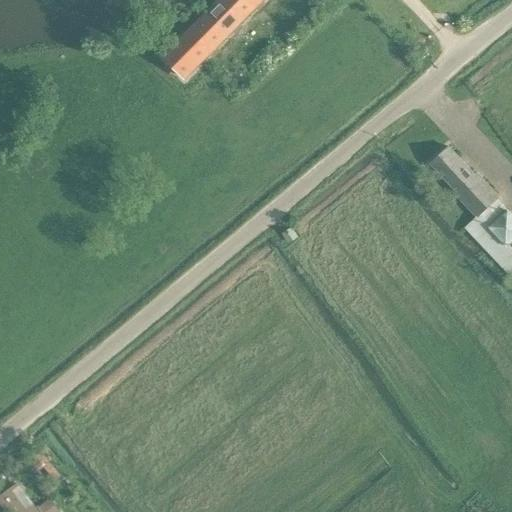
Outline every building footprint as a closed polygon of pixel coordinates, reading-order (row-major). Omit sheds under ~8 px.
[(217,0),(163,55),(184,77),(260,0),(217,0)] [(430,162),(456,190),(454,192),(477,217),(465,228),(511,277),(511,214),(508,210),(507,210),(497,199),(499,197),(476,172),(474,174),(448,146),(430,162)] [(39,462),(30,452),(21,460),(30,470),(39,462)] [(19,511),(17,508),(20,506),(9,491),(0,497),(0,502),(7,511),(19,511)] [(47,499),(35,508),(37,511),(55,511),(57,511),(47,499)]
